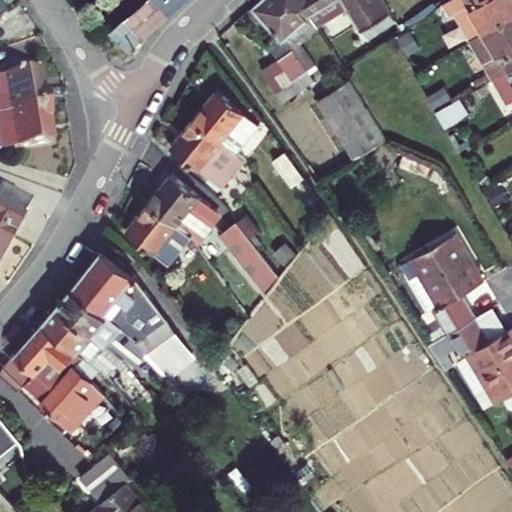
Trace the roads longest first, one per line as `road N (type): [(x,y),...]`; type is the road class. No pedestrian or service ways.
road 1 (residential): [(0,321),(76,216),(125,113)]
road 2 (residential): [(125,113),(175,37),(214,0)]
road 3 (residential): [(125,113),(49,0)]
